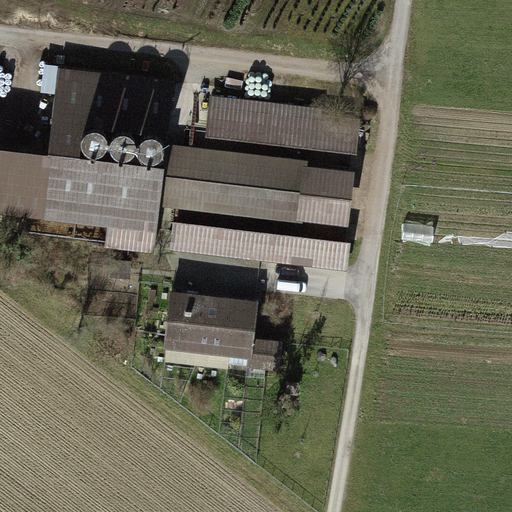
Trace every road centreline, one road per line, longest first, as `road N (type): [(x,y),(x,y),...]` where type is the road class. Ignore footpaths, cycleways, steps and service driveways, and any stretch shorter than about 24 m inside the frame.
road 1 (track): [(404,0),(333,511)]
road 2 (track): [(0,33),(395,79)]
